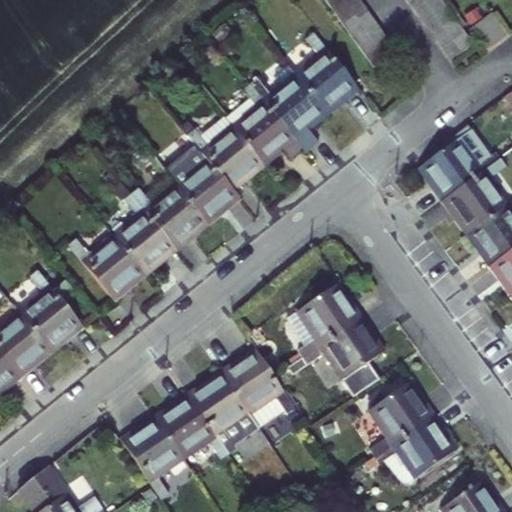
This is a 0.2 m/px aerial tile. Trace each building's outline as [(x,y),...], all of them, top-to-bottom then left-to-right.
[(328,0),(325,2),(334,13),(351,0),(328,0)] [(358,0),(351,0),(334,13),(342,24),(364,7),(358,0)] [(439,0),(421,0),(412,7),(420,17),(441,2),(439,0)] [(441,2),(420,17),(427,28),(449,12),(441,2)] [(364,7),(342,24),(350,35),(372,19),(364,7)] [(449,12),(427,28),(435,39),(457,23),(449,12)] [(480,22),(496,44),(507,37),(491,14),(480,22)] [(372,19),(350,35),(357,45),(380,29),(372,19)] [(485,52),(496,44),(480,22),(469,30),(485,52)] [(457,23),(435,39),(444,50),(465,35),(457,23)] [(357,45),(365,56),(387,40),(380,29),(357,45)] [(297,79),(324,113),(342,98),(345,102),(358,91),(312,34),(305,40),(318,55),(307,65),(310,68),(297,79)] [(465,35),(444,50),(452,61),(473,45),(465,35)] [(387,40),(365,56),(373,68),(396,51),(387,40)] [(250,85),(296,142),(308,132),(305,128),(324,113),(297,79),(287,67),(273,78),(280,87),(270,94),(257,79),(250,85)] [(225,118),(261,164),(280,148),(286,156),(299,146),(296,142),(250,85),(220,112),(225,118)] [(511,94),(503,101),(511,113),(511,94)] [(194,144),(233,193),(247,181),(244,178),(261,164),(225,118),(201,137),(195,130),(188,136),(194,144)] [(431,189),(440,202),(499,159),(494,153),(486,159),(467,133),(421,167),(435,186),(431,189)] [(178,189),(204,222),(223,207),(226,210),(239,200),(233,193),(194,144),(162,169),(168,177),(178,189)] [(454,211),(469,232),(503,206),(493,191),(496,189),(489,178),(505,167),(499,159),(440,202),(449,215),(454,211)] [(168,177),(143,197),(150,204),(161,196),(164,200),(178,189),(168,177)] [(186,237),(204,222),(178,189),(164,200),(161,196),(150,204),(143,197),(138,189),(132,194),(177,251),(189,241),(186,237)] [(116,240),(142,272),(160,258),(164,261),(177,251),(132,194),(124,201),(136,216),(126,224),(129,228),(116,240)] [(478,254),(488,267),(511,249),(511,217),(503,206),(469,232),(482,251),(478,254)] [(125,287),(142,272),(116,240),(102,250),(99,246),(88,255),(76,240),(69,246),(113,303),(128,291),(125,287)] [(502,276),(511,290),(511,249),(488,267),(497,280),(502,276)] [(33,307),(20,317),(48,350),(66,335),(69,339),(83,328),(37,271),(29,278),(41,294),(30,303),(33,307)] [(297,351),(302,358),(362,317),(352,303),(349,306),(334,285),(289,317),(307,344),(297,351)] [(0,355),(20,380),(33,370),(29,365),(48,350),(20,317),(7,327),(4,324),(0,327),(0,355)] [(362,317),(302,358),(308,367),(325,355),(332,366),(337,363),(347,377),(381,353),(367,332),(371,330),(362,317)] [(224,375),(248,411),(261,402),(265,405),(276,398),(288,415),(296,410),(254,347),(239,359),(242,363),(224,375)] [(0,389),(4,386),(7,390),(20,380),(0,355),(0,389)] [(200,385),(186,394),(228,456),(236,450),(224,433),(236,425),(233,420),(248,411),(224,375),(203,389),(200,385)] [(369,449),(374,457),(434,416),(424,402),(421,404),(408,385),(372,409),(382,423),(378,425),(386,437),(369,449)] [(175,408),(156,421),(181,457),(195,447),(197,452),(208,444),(220,461),(228,456),(186,394),(172,404),(175,408)] [(442,428),(434,416),(374,457),(379,464),(388,458),(401,477),(413,479),(454,452),(439,430),(442,428)] [(132,431),(119,440),(151,487),(161,501),(169,496),(158,480),(170,471),(166,467),(181,457),(156,421),(136,435),(132,431)] [(102,511),(102,510),(99,511),(78,511),(77,509),(73,511),(63,498),(70,493),(50,464),(18,490),(28,504),(32,500),(39,511),(102,511)] [(504,511),(497,501),(493,504),(479,484),(444,508),(446,511),(504,511)] [(39,511),(32,500),(28,504),(32,511),(39,511)]
